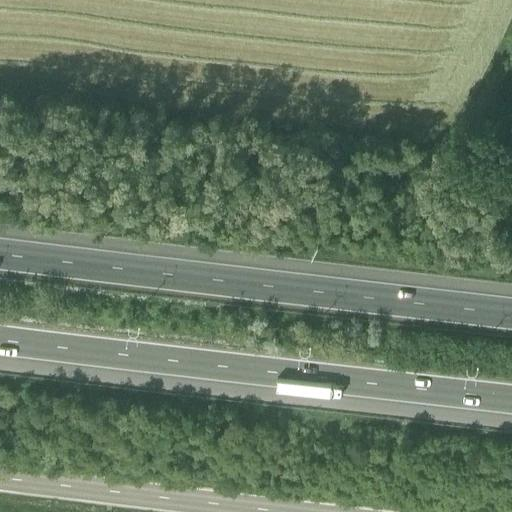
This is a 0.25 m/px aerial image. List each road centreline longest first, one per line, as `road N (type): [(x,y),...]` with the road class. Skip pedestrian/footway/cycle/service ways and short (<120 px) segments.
road 1 (motorway): [(0,327),(511,386)]
road 2 (motorway): [(511,298),(0,239)]
road 3 (secondary): [(264,511),(0,479)]
